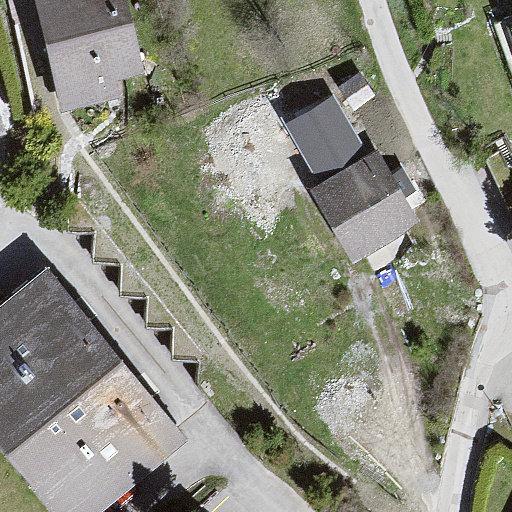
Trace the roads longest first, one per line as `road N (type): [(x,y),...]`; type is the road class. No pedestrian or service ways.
road 1 (residential): [(511,331),(379,0)]
road 2 (residential): [(448,511),(466,418),(511,357)]
